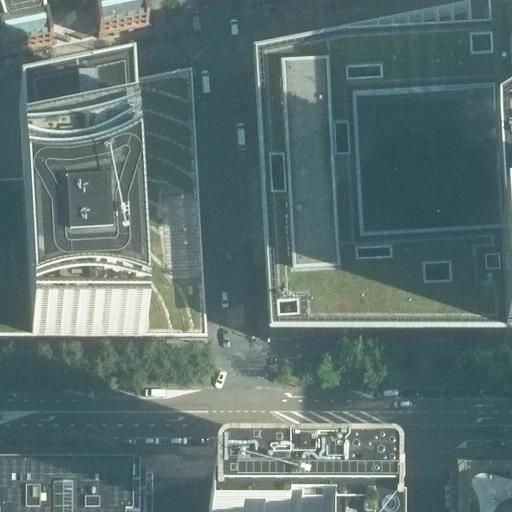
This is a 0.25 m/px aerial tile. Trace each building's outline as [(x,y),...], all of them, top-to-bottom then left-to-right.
[(0,0),(0,26),(3,34),(0,34),(0,48),(2,59),(52,49),(47,26),(44,26),(43,9),(96,6),(96,16),(93,17),(98,40),(103,39),(148,30),(143,7),(138,7),(139,0),(0,0)] [(299,0),(249,0),(250,10),(299,0)] [(503,362),(511,361),(511,9),(484,15),(486,42),(467,43),(468,48),(403,52),(403,48),(355,54),(353,63),(341,60),(342,49),(255,66),(273,348),(503,348),(503,362)] [(200,229),(198,203),(191,74),(130,86),(18,109),(21,160),(21,168),(22,184),(0,185),(0,341),(30,342),(141,342),(206,343),(205,320),(202,278),(200,229)] [(0,511),(151,511),(152,478),(76,478),(44,478),(0,477),(0,511)] [(212,483),(212,491),(212,501),(212,509),(211,511),(391,511),(392,479),(224,478),(217,478),(212,478),(212,483)] [(511,511),(511,479),(508,479),(452,479),(451,511),(511,511)]
